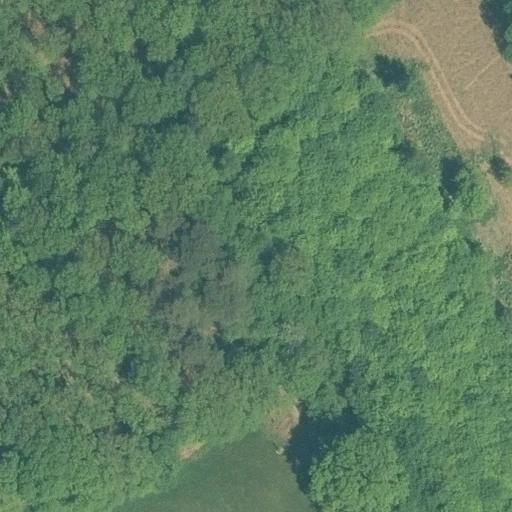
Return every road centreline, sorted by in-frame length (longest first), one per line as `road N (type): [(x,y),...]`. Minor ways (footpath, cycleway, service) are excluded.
road 1 (track): [(346,511),(186,195),(127,172),(0,88)]
road 2 (track): [(186,195),(225,118),(314,0)]
